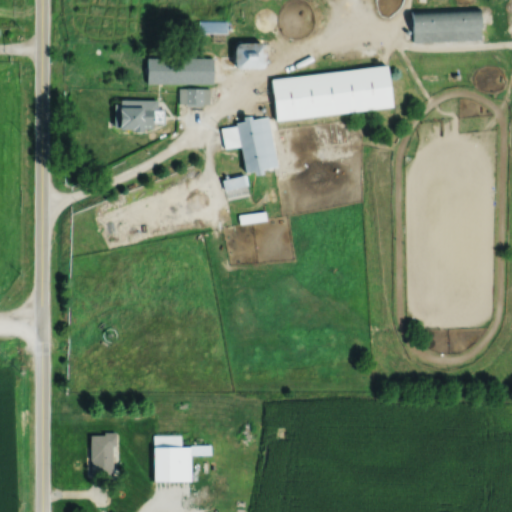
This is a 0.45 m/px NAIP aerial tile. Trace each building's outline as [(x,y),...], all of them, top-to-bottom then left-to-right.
[(481,40),(480,12),(412,14),(413,41),(481,40)] [(265,43),(235,43),(235,68),(265,68),(265,43)] [(213,58),(147,58),(147,84),(213,84),(213,58)] [(271,78),(275,120),(392,108),(388,66),(271,78)] [(209,89),(178,89),(178,104),(209,104),(209,89)] [(156,100),(114,100),(114,130),(156,130),(156,100)] [(245,172),(276,168),(269,118),(220,125),(224,149),(241,146),(245,172)] [(224,189),(245,186),(243,176),(222,179),(224,189)] [(90,434),(90,478),(115,478),(115,434),(90,434)] [(153,436),(153,482),(190,482),(190,455),(211,455),(211,446),(180,446),(180,436),(153,436)]
